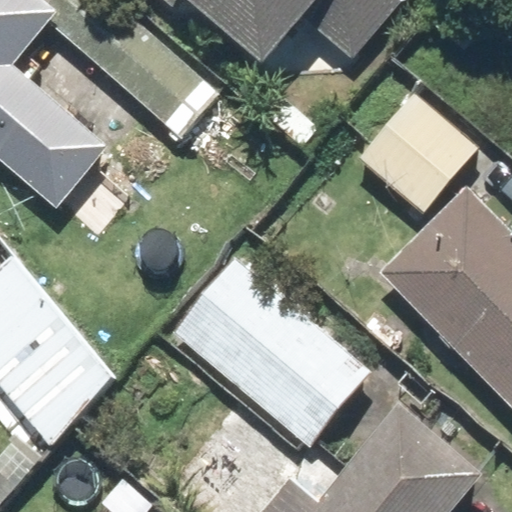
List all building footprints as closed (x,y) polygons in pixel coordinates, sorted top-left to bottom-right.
[(68,0),(59,12),(44,0),(0,0),(0,149),(71,208),(124,144),(33,67),(62,32),(193,141),(235,91),(125,0),(68,0)] [(324,23),(361,56),(411,0),(154,0),(175,18),(191,0),(201,0),(280,71),(324,23)] [(490,153),(427,96),(371,158),(434,215),(490,153)] [(511,225),(479,192),(394,274),(511,396),(511,225)] [(0,281),(0,414),(21,442),(0,465),(0,511),(7,511),(55,461),(129,380),(32,257),(0,281)] [(382,373),(247,260),(184,335),(318,449),(382,373)] [(473,511),(505,476),(423,404),(334,507),(302,479),(273,511),(473,511)] [(110,511),(162,511),(167,507),(132,476),(105,507),(110,511)]
